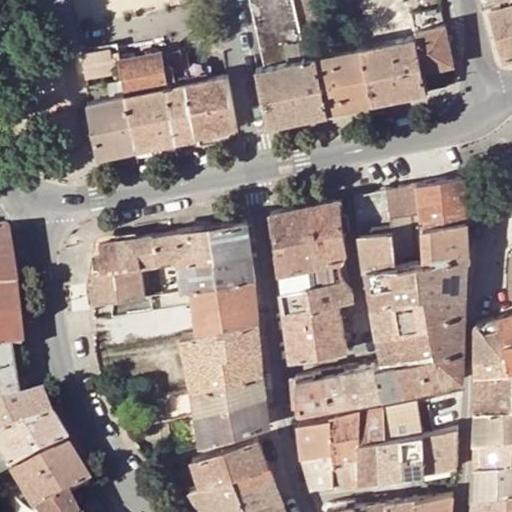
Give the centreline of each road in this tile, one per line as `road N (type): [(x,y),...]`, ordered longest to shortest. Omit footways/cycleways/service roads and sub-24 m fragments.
road 1 (tertiary): [(150,511),(60,376),(41,198)]
road 2 (secondary): [(261,167),(452,129),(491,103)]
road 3 (secondary): [(41,198),(98,199),(261,167)]
road 4 (residential): [(233,0),(261,167)]
